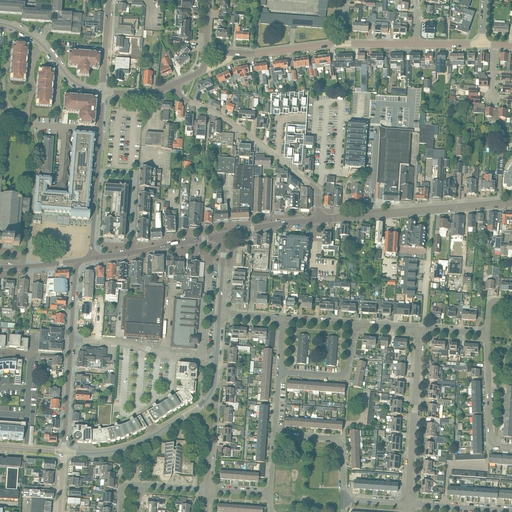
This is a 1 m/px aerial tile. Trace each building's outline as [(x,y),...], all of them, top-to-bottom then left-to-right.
[(61,13),(61,0),(50,0),(50,5),(0,1),(0,12),(22,14),(21,20),(50,22),(52,24),(51,32),(80,34),(80,28),(83,28),(83,23),(85,23),(86,15),(61,13)] [(158,7),(181,8),(187,8),(192,8),(192,0),(153,0),(155,2),(158,2),(158,7)] [(219,16),(231,16),(231,13),(228,12),(229,4),(228,4),(227,0),(221,0),(221,7),(223,7),(223,8),(222,8),(222,13),(219,13),(219,16)] [(467,9),(470,2),(463,0),(462,0),(462,2),(460,1),(458,5),(467,8),(467,9)] [(395,1),(394,6),(398,6),(397,10),(401,11),(401,10),(403,11),(408,11),(408,4),(402,4),(402,1),(399,1),(397,1),(395,1)] [(319,15),(326,15),(326,10),(327,10),(327,2),(319,2),(318,9),(319,9),(319,15)] [(126,4),(124,4),(119,4),(119,12),(126,12),(126,8),(130,8),(130,5),(126,5),(126,4)] [(353,31),(361,32),(361,24),(362,6),(360,6),(355,5),(354,9),(358,9),(357,24),(354,23),(353,31)] [(427,7),(426,14),(431,14),(436,15),(436,9),(444,9),(444,6),(442,6),(439,6),(439,5),(434,5),(434,7),(433,7),(427,7)] [(182,28),(189,28),(190,21),(186,20),(186,16),(189,16),(189,9),(179,8),(178,15),(180,15),(179,23),(178,23),(175,25),(176,26),(176,27),(182,28)] [(297,27),(298,17),(269,15),(270,12),(267,12),(267,10),(265,10),(265,9),(264,9),(262,9),(262,13),(261,13),(261,14),(260,14),(260,17),(261,17),(261,19),(261,24),(289,26),(297,27)] [(93,22),(102,23),(103,12),(94,12),(93,22)] [(391,22),(392,13),(387,13),(386,20),(382,20),(382,24),(381,33),(388,34),(388,24),(388,22),(391,23),(391,22)] [(466,15),(463,14),(461,20),(470,23),(472,17),(466,15)] [(325,19),(326,15),(319,15),(318,16),(321,17),(321,18),(318,18),(318,28),(325,29),(326,19),(325,19)] [(118,24),(118,25),(138,26),(139,18),(124,17),(119,16),(118,23),(119,23),(119,24),(118,24)] [(361,24),(361,32),(368,32),(369,23),(372,23),(372,21),(372,16),(370,16),(369,16),(369,18),(367,18),(367,20),(365,20),(365,24),(361,24)] [(297,27),(318,28),(318,18),(298,17),(297,27)] [(461,27),(468,29),(470,23),(461,20),(461,21),(460,20),(455,18),(454,22),(459,23),(459,22),(463,24),(461,27)] [(495,21),(494,23),(494,32),(502,32),(504,32),(504,33),(508,33),(509,24),(504,24),(504,21),(495,21)] [(85,26),(85,28),(88,28),(90,28),(90,26),(94,27),(95,27),(95,29),(94,29),(94,33),(98,34),(98,32),(102,32),(102,23),(93,22),(91,22),(86,22),(85,26)] [(429,26),(429,23),(426,23),(425,34),(435,34),(435,29),(435,26),(429,26)] [(138,26),(118,25),(118,26),(118,29),(117,29),(117,35),(134,36),(134,30),(138,30),(138,26)] [(189,28),(182,28),(182,36),(179,35),(179,37),(171,37),(170,40),(176,42),(181,43),(182,38),(192,39),(192,32),(189,32),(189,28)] [(123,38),(122,38),(117,38),(116,48),(123,48),(123,43),(128,43),(128,40),(123,40),(123,38)] [(26,82),(28,51),(29,45),(26,45),(26,44),(16,43),(16,44),(13,44),(10,81),(26,82)] [(180,57),(185,63),(190,59),(187,56),(192,52),(189,49),(189,45),(183,44),(183,47),(180,49),(182,51),(180,53),(182,55),(180,57)] [(69,54),(67,67),(76,68),(77,69),(76,75),(89,76),(89,70),(91,69),(99,69),(100,56),(100,54),(69,51),(69,54)] [(399,54),(397,54),(397,61),(397,64),(396,64),(396,67),(401,67),(401,77),(406,77),(407,77),(407,63),(403,63),(403,54),(403,53),(399,53),(399,54)] [(505,63),(506,71),(510,71),(511,56),(508,56),(508,54),(501,53),(500,62),(505,63)] [(367,78),(367,71),(367,68),(367,60),(365,60),(365,54),(358,54),(358,59),(358,61),(361,61),(361,78),(361,80),(363,80),(363,92),(366,93),(366,80),(367,80),(367,78)] [(407,77),(406,77),(406,82),(406,87),(410,87),(411,75),(411,67),(411,66),(414,66),(414,64),(420,64),(420,61),(420,54),(410,54),(410,62),(407,62),(407,60),(407,63),(407,77)] [(436,69),(436,70),(442,70),(444,70),(444,68),(445,68),(445,64),(445,61),(445,60),(445,59),(445,54),(438,54),(438,56),(436,56),(436,63),(436,69)] [(468,65),(475,65),(475,61),(475,54),(468,54),(468,61),(466,61),(466,65),(468,65)] [(478,72),(480,72),(480,69),(481,69),(483,63),(488,63),(488,54),(481,54),(481,56),(478,56),(478,67),(478,72)] [(330,55),(322,56),(324,67),(331,66),(331,63),(330,55)] [(340,63),(345,63),(345,55),(337,56),(337,62),(334,62),(335,67),(335,69),(340,68),(340,63)] [(352,55),(345,55),(345,63),(345,68),(346,68),(346,69),(350,69),(350,68),(356,68),(355,61),(352,61),(352,55)] [(376,67),(377,66),(377,55),(370,55),(370,58),(367,58),(367,60),(367,68),(367,71),(372,71),(372,67),(373,67),(376,67)] [(377,66),(383,66),(383,64),(386,64),(386,62),(386,57),(383,57),(383,55),(377,55),(377,66)] [(425,64),(434,65),(434,61),(432,61),(432,55),(425,55),(425,58),(422,58),(422,68),(425,68),(425,64)] [(453,66),(457,66),(457,55),(450,55),(450,67),(448,67),(448,75),(448,79),(450,79),(450,74),(451,74),(452,67),(453,66)] [(324,68),(324,67),(322,56),(314,57),(315,62),(316,69),(324,68)] [(169,60),(168,57),(162,60),(162,61),(163,63),(165,68),(164,69),(163,68),(161,69),(161,70),(160,70),(161,73),(160,73),(162,76),(163,76),(172,72),(169,66),(171,65),(169,60)] [(185,63),(180,57),(177,60),(175,58),(173,59),(181,67),(185,63)] [(130,59),(121,58),(116,58),(115,81),(123,81),(123,73),(129,74),(129,69),(130,59)] [(301,59),(303,76),(303,72),(306,71),(305,67),(310,66),(309,63),(309,58),(301,59)] [(303,76),(301,59),(293,60),(294,65),(294,68),(300,68),(300,70),(298,70),(299,76),(303,76)] [(282,72),(282,78),(283,80),(286,79),(286,73),(285,73),(284,69),(288,68),(288,65),(288,64),(287,61),(280,62),(282,72)] [(273,63),(274,73),(282,72),(280,62),(273,63)] [(248,66),(242,68),(245,84),(246,87),(249,86),(248,81),(249,81),(248,80),(252,79),(250,73),(249,73),(249,71),(248,66)] [(153,72),(151,72),(151,68),(145,68),(145,71),(142,71),(142,74),(145,74),(144,85),(152,86),(153,72)] [(245,84),(242,68),(236,69),(232,70),(233,75),(234,77),(240,75),(241,79),(242,83),(242,84),(245,84)] [(38,70),(36,106),(51,108),(54,71),(51,71),(51,70),(41,69),(41,70),(38,70)] [(511,71),(510,71),(506,71),(504,71),(503,74),(502,74),(501,81),(510,81),(510,76),(511,75),(511,71)] [(223,74),(226,81),(229,79),(231,84),(232,83),(233,86),(237,85),(234,77),(233,75),(231,76),(229,72),(223,74)] [(485,73),(480,72),(478,72),(478,74),(478,76),(479,76),(479,81),(479,86),(488,86),(488,79),(486,79),(486,76),(485,76),(485,73)] [(226,81),(223,74),(217,77),(220,83),(221,86),(224,85),(223,82),(226,81)] [(203,82),(206,89),(207,93),(214,89),(217,88),(216,86),(213,87),(210,80),(203,83),(203,82)] [(206,89),(203,82),(197,85),(198,88),(193,100),(197,102),(200,103),(201,101),(198,100),(201,94),(200,93),(200,92),(206,89)] [(511,83),(510,83),(505,83),(504,86),(503,86),(502,93),(511,93),(511,88),(511,83)] [(476,86),(471,86),(460,85),(460,89),(464,91),(469,91),(468,96),(477,96),(478,89),(476,89),(476,86)] [(299,92),(298,99),(298,109),(298,114),(298,113),(301,113),(301,108),(307,108),(307,113),(308,91),(308,99),(304,99),(304,92),(299,92)] [(298,109),(298,99),(295,99),(295,92),(290,93),(289,100),(289,109),(289,114),(289,113),(292,114),(293,109),(298,109)] [(280,101),(280,110),(280,115),(280,114),(283,114),(284,109),(289,109),(289,100),(286,100),(286,93),(281,93),(280,101)] [(275,110),(280,110),(280,101),(276,100),(277,94),(272,94),(271,109),(271,114),(274,115),(275,110)] [(78,125),(95,126),(97,98),(64,95),(63,112),(78,114),(78,125)] [(240,95),(235,95),(231,105),(229,104),(228,105),(227,104),(226,107),(227,107),(227,108),(226,110),(233,112),(234,110),(237,112),(238,112),(239,103),(240,95)] [(480,98),(475,97),(471,97),(471,102),(465,103),(459,102),(454,100),(454,105),(472,107),(473,107),(477,108),(478,105),(479,105),(480,98)] [(182,104),(182,103),(176,103),(175,112),(179,112),(179,117),(183,118),(184,107),(182,107),(182,104)] [(239,103),(238,112),(240,112),(239,119),(247,120),(247,112),(244,112),(244,108),(242,108),(242,104),(239,103)] [(490,126),(495,126),(496,110),(493,110),(493,108),(486,108),(485,117),(491,117),(491,122),(489,122),(490,126)] [(251,113),(247,112),(247,120),(254,120),(255,113),(255,109),(252,109),(251,113)] [(496,110),(495,126),(497,126),(497,123),(499,123),(500,118),(506,118),(506,109),(499,109),(499,110),(496,110)] [(186,116),(186,127),(187,127),(187,131),(194,131),(194,121),(193,120),(193,116),(186,116)] [(419,144),(426,144),(433,144),(434,126),(424,126),(425,116),(421,116),(419,144)] [(206,125),(206,122),(207,117),(199,117),(198,121),(194,121),(194,129),(197,129),(197,131),(196,131),(196,134),(197,134),(197,136),(205,137),(206,125)] [(268,125),(268,121),(267,121),(267,117),(257,117),(257,128),(267,129),(267,125),(268,125)] [(213,134),(220,135),(221,122),(214,122),(214,125),(208,125),(207,136),(213,136),(213,134)] [(346,158),(346,167),(349,167),(361,168),(365,168),(365,163),(364,162),(366,123),(349,122),(349,125),(348,130),(348,133),(348,136),(348,141),(347,143),(347,144),(346,158)] [(147,132),(147,133),(146,146),(163,147),(163,149),(171,149),(173,125),(165,124),(165,128),(164,128),(164,129),(164,130),(164,131),(165,131),(165,133),(147,132)] [(306,126),(289,125),(289,128),(286,128),(286,134),(289,134),(304,135),(306,135),(306,126)] [(401,167),(405,168),(405,166),(409,166),(411,137),(411,132),(388,131),(387,131),(387,130),(386,130),(386,131),(385,131),(382,134),(381,139),(381,141),(379,182),(385,183),(384,201),(394,201),(399,202),(400,191),(401,167)] [(89,192),(94,134),(73,133),(72,140),(61,140),(60,157),(55,156),(53,179),(36,177),(33,211),(64,213),(70,214),(70,219),(89,220),(90,212),(88,211),(89,192)] [(227,146),(232,147),(233,147),(233,139),(234,134),(228,133),(228,134),(226,134),(226,133),(222,133),(221,138),(221,142),(228,143),(227,146)] [(303,145),(304,135),(289,134),(289,137),(285,137),(285,143),(294,143),(295,139),(301,139),(301,145),(303,145)] [(306,136),(306,135),(304,135),(303,145),(304,145),(315,146),(315,136),(306,136)] [(44,137),(41,174),(51,174),(54,138),(44,137)] [(236,151),(235,159),(235,166),(239,166),(240,157),(244,157),(245,145),(245,144),(242,143),(242,145),(239,145),(239,152),(236,151)] [(245,145),(244,157),(249,157),(248,165),(253,166),(254,153),(251,153),(251,145),(249,145),(249,144),(246,144),(246,145),(245,145)] [(290,149),(290,144),(285,144),(284,156),(288,156),(287,158),(293,159),(293,155),(294,155),(294,149),(290,149)] [(298,150),(297,156),(294,155),(293,155),(293,159),(293,164),(299,165),(299,162),(302,162),(302,165),(302,159),(303,159),(304,145),(303,145),(301,145),(297,145),(297,150),(298,150)] [(441,194),(443,160),(444,160),(445,151),(434,150),(433,152),(433,160),(438,160),(437,181),(433,181),(432,198),(441,199),(441,194)] [(271,166),(271,164),(271,159),(264,159),(265,155),(256,155),(256,160),(255,165),(271,166)] [(235,159),(231,159),(227,159),(219,158),(218,174),(234,175),(235,166),(235,159)] [(314,160),(306,160),(303,159),(302,159),(302,165),(305,166),(305,171),(313,172),(314,160)] [(511,164),(505,174),(504,174),(503,189),(506,189),(507,189),(508,190),(509,190),(510,190),(511,190),(511,189),(511,164)] [(235,166),(234,175),(233,193),(232,214),(232,219),(249,218),(249,212),(253,212),(254,183),(255,167),(239,166),(235,166)] [(140,187),(146,188),(156,188),(155,188),(155,183),(156,183),(156,182),(155,182),(156,178),(157,177),(156,177),(156,174),(161,174),(161,170),(141,167),(140,187)] [(401,167),(401,174),(400,184),(412,185),(413,168),(409,167),(409,168),(405,168),(401,167)] [(478,182),(478,176),(478,168),(475,168),(475,172),(474,172),(473,173),(472,174),(471,176),(471,179),(467,179),(467,195),(476,195),(476,190),(476,182),(478,182)] [(277,174),(276,184),(280,184),(282,184),(283,184),(288,184),(288,179),(289,174),(288,173),(286,173),(286,172),(284,172),(284,170),(281,170),(277,169),(277,174)] [(491,176),(488,172),(488,191),(488,190),(490,190),(490,191),(495,191),(495,183),(497,183),(497,176),(491,176)] [(275,189),(281,190),(285,190),(286,190),(285,210),(287,209),(287,208),(290,209),(298,209),(298,197),(300,197),(300,184),(301,182),(289,174),(288,179),(288,184),(283,184),(282,184),(280,184),(276,184),(276,185),(276,189),(275,189)] [(332,202),(335,177),(327,177),(324,206),(331,207),(332,202)] [(0,244),(2,244),(13,245),(19,246),(20,239),(19,239),(20,232),(22,232),(22,227),(20,227),(21,213),(29,214),(30,204),(30,200),(22,199),(22,196),(19,196),(16,195),(16,194),(16,193),(15,193),(15,192),(14,191),(13,191),(11,191),(10,191),(9,191),(9,192),(8,192),(8,193),(7,194),(7,195),(4,194),(4,195),(1,194),(2,179),(0,178),(0,244)] [(272,179),(264,179),(255,178),(254,208),(254,213),(262,214),(262,211),(271,212),(271,207),(272,179)] [(352,185),(351,204),(361,205),(363,179),(353,178),(353,183),(353,184),(353,185),(352,185)] [(453,183),(453,181),(444,181),(443,192),(445,192),(444,197),(452,197),(452,193),(456,193),(456,186),(456,183),(453,183)] [(216,200),(216,194),(217,185),(205,184),(203,215),(205,215),(205,223),(212,223),(212,219),(213,219),(213,220),(216,220),(215,212),(216,212),(216,206),(216,204),(216,201),(216,200)] [(298,197),(298,209),(307,210),(310,210),(312,208),(313,191),(308,188),(307,188),(305,188),(303,188),(303,185),(300,184),(300,197),(298,197)] [(412,196),(412,185),(400,184),(400,191),(403,192),(402,200),(411,201),(412,196)] [(118,238),(124,238),(125,221),(125,216),(127,187),(124,187),(118,187),(118,186),(105,185),(104,193),(112,193),(111,215),(114,216),(113,220),(104,219),(103,237),(114,238),(114,237),(118,238)] [(275,189),(274,206),(276,206),(275,210),(276,210),(279,210),(280,210),(281,211),(284,211),(284,210),(285,210),(286,190),(285,190),(281,190),(275,189)] [(149,241),(149,239),(149,229),(150,221),(150,220),(149,220),(151,199),(159,200),(160,194),(154,194),(154,193),(154,192),(151,191),(141,191),(141,194),(140,194),(139,214),(140,214),(139,220),(138,240),(149,241)] [(202,223),(203,209),(203,203),(200,203),(201,198),(190,198),(190,203),(189,221),(189,226),(199,227),(199,222),(202,223)] [(216,204),(216,206),(216,212),(215,212),(216,220),(228,220),(227,205),(227,203),(225,203),(225,206),(219,206),(219,204),(216,204)] [(179,229),(187,230),(188,210),(180,209),(179,229)] [(166,214),(166,219),(166,232),(176,232),(176,218),(177,218),(176,211),(165,211),(166,213),(165,213),(165,214),(166,214)] [(489,218),(488,231),(490,231),(490,232),(493,232),(493,231),(494,231),(494,236),(498,236),(498,232),(499,224),(500,224),(501,219),(501,214),(495,213),(489,213),(489,218)] [(511,213),(503,213),(502,234),(510,234),(511,231),(511,213)] [(469,217),(468,224),(469,224),(468,228),(473,228),(473,232),(476,232),(477,224),(475,224),(475,221),(476,216),(472,216),(472,215),(470,215),(469,216),(469,217)] [(483,225),(483,223),(484,215),(477,215),(477,223),(480,223),(480,228),(481,228),(481,234),(484,234),(485,229),(485,225),(483,225)] [(451,233),(450,236),(454,236),(463,237),(464,217),(464,216),(454,216),(454,224),(451,223),(451,233)] [(447,232),(448,229),(450,229),(450,223),(447,223),(447,221),(440,220),(439,229),(440,229),(439,234),(446,234),(447,232)] [(150,221),(149,229),(149,239),(158,238),(157,235),(156,235),(156,225),(156,221),(150,221)] [(400,235),(399,245),(399,246),(403,246),(403,247),(424,248),(425,228),(422,227),(417,227),(417,228),(415,228),(415,222),(407,221),(406,233),(408,233),(408,235),(404,235),(404,236),(400,235)] [(383,223),(376,223),(375,248),(375,244),(382,245),(383,223)] [(348,241),(349,231),(349,226),(341,225),(340,236),(344,236),(344,240),(348,241)] [(370,232),(370,231),(371,226),(362,225),(361,232),(357,231),(356,236),(356,239),(364,240),(364,232),(366,232),(366,233),(366,234),(369,234),(370,233),(370,232)] [(333,247),(334,242),(331,242),(331,234),(323,233),(323,238),(322,238),(322,241),(322,245),(323,245),(322,247),(328,247),(328,249),(334,250),(334,255),(338,255),(339,247),(333,247)] [(386,249),(385,254),(396,254),(396,249),(398,249),(399,234),(385,233),(384,248),(386,249)] [(255,236),(254,249),(252,269),(268,270),(269,246),(270,246),(269,246),(270,236),(270,235),(263,235),(264,235),(263,237),(261,237),(254,236),(255,236)] [(274,262),(273,271),(302,273),(305,273),(307,271),(307,269),(308,262),(310,241),(310,238),(306,238),(289,240),(289,239),(286,239),(280,238),(278,256),(278,259),(278,262),(274,262)] [(501,245),(501,249),(500,256),(507,256),(508,254),(511,254),(511,244),(508,244),(508,245),(501,245)] [(252,269),(254,249),(252,249),(252,248),(250,246),(238,245),(235,248),(234,267),(248,268),(248,270),(246,269),(246,270),(252,270),(252,269)] [(152,257),(151,255),(148,255),(147,257),(147,270),(147,276),(146,276),(145,276),(145,281),(144,285),(149,286),(150,277),(154,277),(154,275),(155,275),(155,257),(152,257)] [(163,257),(155,257),(155,275),(157,275),(157,277),(163,277),(163,262),(163,257)] [(173,276),(176,276),(184,277),(184,272),(184,269),(184,259),(183,259),(183,258),(179,258),(179,259),(177,259),(177,258),(174,258),(173,276)] [(405,263),(404,267),(416,268),(416,263),(416,259),(403,258),(403,263),(405,263)] [(462,259),(449,258),(448,274),(460,275),(461,260),(462,259)] [(435,266),(434,279),(440,279),(439,283),(445,283),(446,277),(442,277),(443,271),(446,271),(446,268),(448,268),(448,261),(438,260),(438,266),(435,266)] [(184,277),(185,277),(199,278),(200,262),(191,261),(191,262),(187,262),(186,272),(184,272),(184,277)] [(140,293),(144,293),(144,285),(144,275),(141,275),(142,267),(142,262),(131,262),(131,285),(140,285),(140,293)] [(107,279),(117,280),(118,263),(116,263),(116,265),(108,264),(107,279)] [(118,263),(117,280),(126,281),(127,277),(129,277),(129,270),(127,269),(127,264),(118,263)] [(416,270),(416,268),(404,267),(402,267),(402,269),(402,272),(404,272),(404,276),(415,277),(416,270)] [(94,269),(94,272),(93,289),(103,289),(104,283),(104,278),(103,277),(103,269),(101,269),(101,268),(96,268),(96,269),(94,269)] [(499,277),(499,276),(499,269),(495,268),(495,275),(493,275),(493,276),(492,276),(492,279),(490,281),(486,281),(486,289),(487,290),(489,290),(490,289),(494,290),(494,286),(498,286),(499,280),(499,277)] [(67,293),(67,279),(69,279),(68,271),(55,272),(55,279),(55,280),(48,280),(47,280),(46,297),(55,297),(60,297),(60,293),(65,293),(65,296),(67,296),(67,293)] [(94,272),(91,272),(91,273),(87,273),(87,272),(84,271),(82,299),(87,299),(93,299),(93,289),(94,272)] [(250,276),(251,276),(267,277),(270,278),(270,274),(234,271),(233,285),(242,286),(249,287),(249,286),(250,286),(250,276)] [(266,293),(267,277),(251,276),(250,283),(255,283),(254,299),(254,304),(267,305),(267,297),(258,297),(259,293),(266,293)] [(404,276),(402,276),(402,278),(402,281),(404,281),(403,285),(414,286),(415,277),(404,276)] [(499,277),(499,280),(498,286),(501,287),(501,290),(508,291),(509,283),(509,279),(502,278),(502,276),(499,276),(499,277)] [(204,278),(199,278),(185,277),(184,283),(184,288),(203,289),(204,278)] [(16,305),(16,306),(20,307),(19,309),(26,309),(26,307),(27,296),(27,293),(28,285),(28,280),(20,279),(19,284),(19,290),(17,290),(16,305)] [(9,296),(13,297),(13,289),(14,289),(14,282),(6,282),(5,293),(9,293),(9,296)] [(117,317),(118,290),(121,290),(125,290),(126,290),(126,292),(128,292),(128,290),(128,285),(128,284),(125,284),(122,283),(115,283),(108,282),(108,286),(106,286),(104,316),(117,317)] [(42,284),(33,283),(32,299),(41,300),(42,284)] [(144,285),(144,293),(144,297),(126,296),(123,299),(121,330),(124,331),(123,337),(127,337),(127,335),(140,336),(140,338),(142,338),(142,339),(148,339),(149,339),(149,337),(152,337),(159,337),(159,339),(161,340),(164,286),(149,286),(144,285)] [(414,286),(403,285),(401,285),(401,287),(401,290),(403,290),(403,294),(407,295),(414,295),(414,286)] [(248,304),(249,287),(242,286),(242,288),(235,287),(232,290),(231,292),(232,293),(232,298),(231,299),(231,301),(233,304),(235,304),(236,303),(248,304)] [(182,295),(182,298),(199,299),(202,300),(203,289),(184,288),(184,290),(183,290),(182,295)] [(284,300),(284,296),(284,293),(274,292),(273,306),(280,306),(281,300),(284,300)] [(297,298),(298,294),(291,294),(291,297),(287,297),(287,307),(295,307),(295,298),(297,298)] [(312,308),(312,300),(307,299),(308,296),(300,295),(300,298),(299,303),(303,303),(303,308),(312,308)] [(362,313),(369,313),(369,301),(364,301),(365,296),(360,296),(360,300),(359,309),(362,309),(362,313)] [(320,310),(326,310),(327,298),(316,297),(315,306),(320,307),(320,310)] [(66,308),(67,299),(66,299),(51,298),(50,307),(50,309),(65,311),(65,308),(66,308)] [(327,298),(326,310),(333,311),(334,308),(338,308),(338,299),(334,299),(331,299),(331,298),(327,298)] [(342,311),(349,312),(350,300),(343,300),(343,299),(339,299),(339,302),(339,307),(342,308),(342,311)] [(369,301),(369,313),(376,314),(376,310),(379,310),(380,302),(380,299),(377,299),(377,302),(369,301)] [(380,302),(379,310),(382,310),(382,314),(390,315),(391,310),(391,306),(391,302),(383,301),(383,300),(380,299),(380,302)] [(356,301),(350,300),(349,312),(356,312),(356,309),(359,309),(360,300),(357,300),(356,304),(355,304),(356,301)] [(90,302),(87,302),(86,302),(85,306),(82,305),(82,314),(84,315),(84,318),(88,318),(88,315),(89,315),(89,310),(89,306),(92,306),(92,302),(90,302)] [(397,315),(403,315),(404,305),(398,304),(399,303),(395,302),(394,314),(397,315)] [(459,316),(460,302),(460,306),(453,305),(453,308),(448,308),(448,317),(455,317),(455,319),(459,319),(459,316)] [(463,302),(460,302),(459,316),(462,316),(462,319),(469,320),(470,309),(463,309),(463,302)] [(412,305),(411,305),(411,316),(412,316),(418,317),(418,316),(419,313),(419,304),(412,304),(412,305)] [(432,309),(432,313),(433,313),(433,317),(441,318),(441,314),(444,314),(444,312),(445,304),(438,304),(438,307),(433,306),(432,309)] [(409,316),(411,316),(411,305),(404,305),(403,315),(409,316)] [(476,310),(470,309),(469,320),(476,320),(476,317),(479,317),(480,308),(477,308),(476,310)] [(55,314),(52,314),(51,318),(55,319),(55,324),(62,324),(64,325),(64,315),(55,314)] [(197,324),(172,323),(172,335),(199,337),(196,337),(197,331),(197,324)] [(39,328),(39,339),(61,340),(61,337),(63,337),(63,327),(62,327),(58,326),(48,326),(48,329),(39,328)] [(245,338),(248,339),(249,332),(246,332),(246,328),(239,328),(238,339),(245,339),(245,338)] [(249,332),(248,339),(251,339),(258,339),(259,329),(252,329),(252,332),(249,332)] [(268,348),(268,345),(268,343),(268,340),(269,337),(269,335),(269,334),(266,333),(266,330),(259,329),(258,339),(258,340),(265,340),(264,348),(268,348)] [(8,347),(9,330),(6,330),(6,336),(0,335),(0,347),(5,347),(8,347)] [(27,350),(28,339),(20,339),(21,337),(21,331),(18,331),(18,336),(9,336),(9,347),(16,348),(16,350),(27,350)] [(172,335),(171,341),(171,348),(196,349),(196,344),(198,345),(199,337),(172,335)] [(377,357),(377,360),(384,360),(390,361),(390,355),(387,354),(388,348),(388,347),(388,344),(388,339),(382,338),(381,343),(381,346),(381,349),(384,349),(384,354),(386,354),(386,357),(384,357),(377,357)] [(61,343),(61,340),(39,339),(38,351),(62,352),(62,344),(61,343)] [(429,349),(429,352),(431,352),(432,352),(431,353),(435,353),(438,353),(439,342),(433,342),(432,341),(432,349),(429,349)] [(439,342),(438,353),(441,353),(441,356),(447,357),(448,351),(445,350),(445,342),(445,343),(439,342)] [(459,356),(460,352),(460,347),(457,346),(457,343),(450,343),(450,345),(449,345),(449,347),(450,347),(449,355),(459,356)] [(470,357),(471,352),(471,345),(464,344),(464,348),(461,347),(460,357),(464,357),(464,354),(470,355),(470,357)] [(229,349),(228,356),(236,357),(237,350),(239,350),(247,350),(247,352),(250,352),(250,347),(247,347),(245,347),(239,347),(238,346),(232,346),(232,349),(229,349)] [(105,368),(105,362),(105,361),(110,362),(110,360),(110,357),(105,356),(106,349),(98,348),(98,349),(89,348),(82,347),(81,353),(78,353),(78,358),(78,359),(77,358),(77,361),(77,362),(76,366),(78,366),(77,367),(85,368),(85,370),(89,370),(89,368),(104,369),(104,368),(105,368)] [(48,361),(48,365),(52,366),(56,366),(61,366),(62,358),(57,357),(57,356),(53,356),(53,358),(52,361),(48,361)] [(231,363),(231,366),(238,367),(238,363),(236,363),(236,357),(228,356),(228,363),(231,363)] [(18,361),(16,361),(15,371),(19,371),(19,376),(15,375),(14,384),(20,385),(22,361),(18,360),(18,361)] [(131,435),(135,434),(138,432),(140,431),(143,429),(147,427),(149,426),(195,398),(196,382),(196,380),(197,369),(194,369),(194,368),(193,367),(192,367),(192,364),(181,363),(181,365),(177,365),(176,378),(183,379),(182,387),(178,387),(177,387),(177,388),(177,389),(177,390),(178,390),(180,390),(180,392),(171,397),(171,395),(170,395),(169,395),(168,395),(168,396),(168,397),(169,398),(156,406),(155,405),(155,404),(154,404),(153,405),(153,406),(153,407),(154,408),(142,415),(140,416),(134,419),(135,419),(133,420),(133,419),(132,418),(131,418),(130,418),(130,419),(130,420),(131,421),(129,422),(124,424),(119,426),(117,426),(117,425),(116,424),(115,424),(114,425),(114,426),(115,427),(113,427),(110,428),(112,405),(99,404),(97,430),(96,430),(91,430),(91,428),(87,428),(87,427),(76,426),(73,426),(72,438),(75,438),(77,440),(77,443),(88,443),(88,442),(90,442),(90,443),(94,443),(98,443),(98,441),(100,441),(100,443),(104,442),(107,442),(110,441),(113,441),(117,440),(119,439),(126,437),(131,435)] [(238,370),(238,367),(231,366),(231,369),(227,369),(227,376),(235,376),(237,376),(238,370)] [(473,367),(470,367),(468,367),(463,366),(461,366),(460,366),(459,366),(456,366),(456,369),(456,371),(462,371),(462,370),(466,370),(466,373),(472,373),(472,377),(479,378),(479,371),(472,370),(473,367)] [(440,384),(451,384),(455,385),(455,382),(444,381),(442,381),(442,374),(438,374),(430,374),(430,380),(429,380),(434,380),(441,381),(440,384)] [(105,384),(112,385),(114,385),(115,375),(106,375),(105,384)] [(235,380),(235,376),(227,376),(226,383),(230,383),(229,386),(240,387),(241,382),(237,382),(237,380),(235,380)] [(84,383),(76,382),(76,389),(86,390),(86,393),(94,393),(94,388),(90,388),(90,387),(84,386),(84,383)] [(451,387),(451,384),(440,384),(440,387),(429,386),(430,386),(429,392),(442,393),(442,387),(444,387),(451,387)] [(226,389),(225,396),(233,397),(236,397),(236,390),(240,390),(240,387),(229,386),(229,389),(226,389)] [(45,398),(52,399),(53,399),(53,397),(59,397),(60,389),(56,389),(57,388),(52,387),(52,389),(46,388),(46,392),(46,395),(37,395),(37,398),(44,398),(45,398)] [(225,396),(225,403),(228,403),(228,404),(228,406),(240,407),(240,406),(239,406),(238,405),(238,404),(236,404),(236,397),(233,397),(225,396)] [(52,399),(45,398),(45,402),(51,402),(50,409),(59,410),(60,401),(52,400),(52,399)] [(396,398),(390,398),(390,407),(393,407),(401,408),(402,401),(396,401),(396,398)] [(450,403),(443,403),(437,402),(436,405),(429,405),(428,405),(429,405),(428,411),(439,412),(440,406),(450,406),(450,403)] [(241,409),(241,407),(228,406),(228,409),(224,409),(224,416),(232,417),(232,410),(235,410),(237,410),(237,408),(241,409)] [(439,412),(428,411),(428,417),(428,418),(440,419),(440,422),(449,422),(449,420),(442,419),(442,413),(439,412)] [(79,413),(78,413),(73,413),(72,422),(77,422),(83,423),(83,419),(79,419),(79,413)] [(232,417),(224,416),(223,423),(227,423),(226,426),(236,427),(233,426),(234,423),(231,423),(232,417)] [(38,433),(45,433),(46,433),(51,434),(52,428),(58,429),(58,420),(52,420),(51,425),(47,425),(46,429),(42,429),(35,429),(34,432),(38,433)] [(0,439),(4,439),(11,440),(17,440),(21,441),(25,441),(26,427),(28,427),(28,424),(26,424),(13,424),(2,423),(0,422),(0,439)] [(223,429),(222,436),(230,437),(231,430),(233,430),(236,430),(236,427),(226,426),(226,429),(223,429)] [(439,434),(439,431),(428,430),(427,436),(427,437),(435,437),(436,437),(436,440),(444,441),(445,437),(438,437),(439,434)] [(46,433),(45,433),(44,438),(48,439),(48,442),(56,442),(57,436),(53,436),(53,434),(51,434),(46,433)] [(230,437),(222,436),(222,443),(226,443),(225,446),(232,447),(241,447),(241,446),(237,446),(237,444),(234,443),(235,440),(230,440),(230,437)] [(153,465),(152,475),(159,476),(159,477),(159,478),(160,478),(160,479),(160,480),(161,480),(161,481),(162,481),(163,481),(163,482),(164,482),(165,482),(166,482),(167,482),(167,481),(168,481),(169,481),(169,480),(170,480),(170,479),(170,478),(171,478),(171,477),(171,476),(171,473),(171,469),(174,469),(176,470),(177,470),(180,473),(193,474),(193,463),(190,463),(190,456),(183,455),(183,452),(187,452),(188,441),(176,440),(176,448),(173,448),(173,444),(170,444),(161,443),(161,454),(164,454),(164,458),(157,457),(156,464),(153,464),(153,465)] [(444,441),(436,440),(435,443),(426,443),(426,449),(438,450),(437,450),(437,443),(444,444),(444,441)] [(230,450),(227,449),(222,449),(221,457),(224,457),(224,458),(225,458),(225,457),(230,457),(230,450)] [(6,491),(11,491),(16,491),(17,467),(20,467),(21,459),(6,458),(6,459),(2,459),(2,458),(0,457),(0,465),(2,466),(5,466),(7,466),(6,491)] [(55,461),(44,461),(44,469),(55,469),(55,461)] [(105,473),(104,480),(113,481),(114,474),(111,474),(111,467),(102,466),(101,473),(105,473)] [(33,469),(33,473),(39,473),(38,478),(40,478),(44,478),(52,479),(53,473),(48,473),(46,472),(47,470),(40,470),(39,470),(34,469),(33,469)] [(69,478),(69,486),(74,486),(75,486),(75,488),(79,488),(79,487),(80,487),(81,481),(93,482),(93,477),(88,477),(84,476),(84,479),(78,479),(74,478),(69,478)] [(113,488),(113,481),(104,480),(104,487),(100,487),(100,490),(110,491),(110,488),(113,488)] [(22,497),(31,498),(44,499),(45,499),(51,500),(53,500),(53,491),(26,489),(26,486),(23,486),(22,497)] [(112,503),(111,503),(111,494),(104,493),(103,503),(98,502),(98,505),(111,506),(112,503)] [(67,498),(67,504),(72,505),(77,505),(77,507),(76,507),(75,509),(75,511),(78,511),(78,507),(89,508),(89,501),(89,498),(83,497),(83,498),(83,499),(82,499),(72,499),(67,498)] [(44,499),(31,498),(30,511),(44,511),(45,499),(44,499)] [(148,503),(148,509),(156,509),(156,503),(159,503),(159,505),(162,505),(164,504),(164,501),(155,500),(155,498),(152,498),(152,500),(148,499),(147,503),(148,503)] [(176,501),(175,505),(182,505),(181,511),(189,511),(189,508),(190,508),(190,506),(191,502),(186,502),(181,502),(176,501)]
